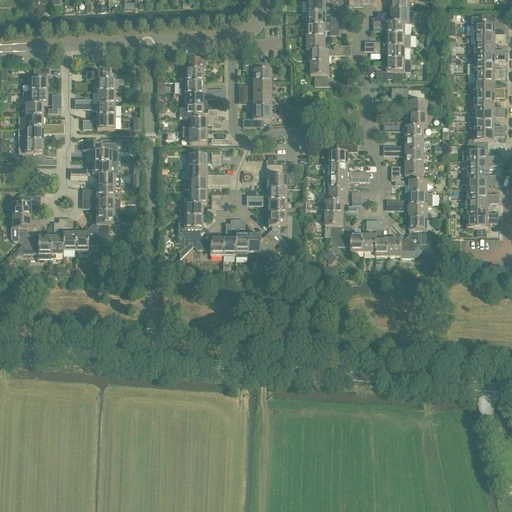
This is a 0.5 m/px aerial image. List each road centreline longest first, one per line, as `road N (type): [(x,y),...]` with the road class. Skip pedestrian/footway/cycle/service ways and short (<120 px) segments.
road 1 (unclassified): [(149,358),(511,389)]
road 2 (residential): [(149,358),(147,42)]
road 3 (residential): [(59,178),(69,141),(66,45)]
